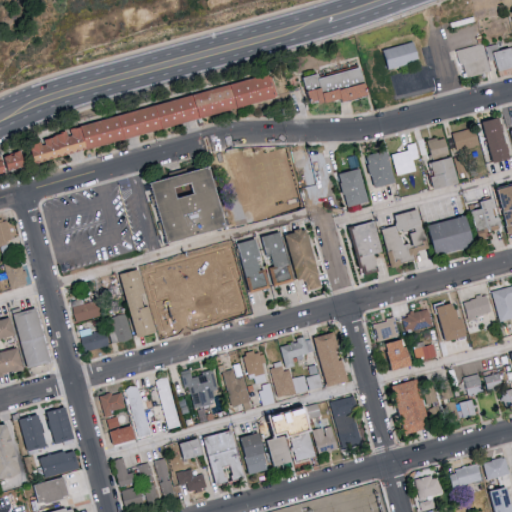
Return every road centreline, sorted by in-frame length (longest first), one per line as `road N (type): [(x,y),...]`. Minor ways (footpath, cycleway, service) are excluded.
road 1 (residential): [(0,403),(511,265)]
road 2 (residential): [(0,202),(230,137),(365,132),(511,93)]
road 3 (secondary): [(0,124),(329,27)]
road 4 (residential): [(111,511),(24,196)]
road 5 (residential): [(403,511),(322,216)]
road 6 (residential): [(227,511),(511,435)]
